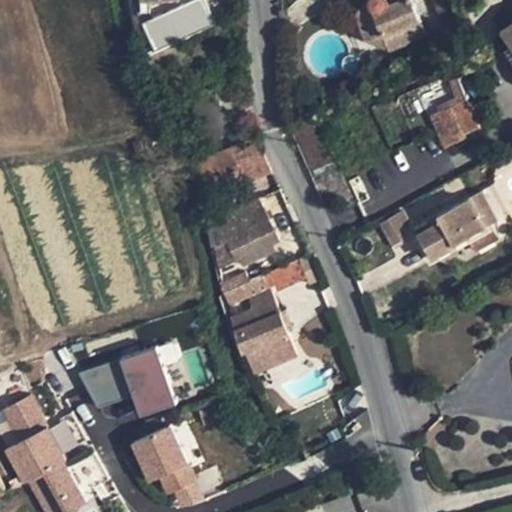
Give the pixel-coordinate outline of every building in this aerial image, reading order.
[(154,53),(215,22),(204,0),(189,0),(140,25),(154,53)] [(371,3),(355,10),(367,40),(383,34),(389,50),(427,36),(421,21),(412,0),(370,0),(371,1),(371,2),(371,3)] [(450,0),(444,0),(434,5),(440,19),(456,12),(450,0)] [(459,0),(463,9),(467,7),(471,5),(480,0),(459,0)] [(511,5),(494,18),(502,30),(511,45),(511,5)] [(467,7),(463,9),(467,21),(472,19),(467,7)] [(456,12),(440,19),(443,27),(444,28),(445,27),(459,21),(456,12)] [(443,27),(435,31),(440,41),(450,37),(445,27),(444,28),(443,27)] [(511,45),(502,30),(496,35),(511,58),(511,45)] [(204,32),(174,46),(180,59),(210,43),(204,32)] [(383,34),(367,40),(389,50),(383,34)] [(478,71),(456,79),(458,84),(466,101),(469,108),(491,101),(478,71)] [(466,101),(458,84),(444,90),(451,107),(466,101)] [(234,131),(213,88),(191,99),(212,142),(234,131)] [(451,107),(432,115),(446,146),(465,138),(464,135),(479,128),(469,108),(466,101),(451,107)] [(303,124),(292,129),(305,160),(316,184),(321,196),(323,199),(326,201),(327,202),(351,196),(345,183),(333,188),(327,179),(303,124)] [(232,145),(200,159),(204,181),(206,194),(273,171),(264,153),(256,135),(232,145)] [(144,153),(141,139),(133,140),(136,155),(144,153)] [(498,220),(482,191),(477,194),(480,200),(473,203),(479,214),(478,215),(485,228),(498,220)] [(470,197),(439,215),(442,221),(419,233),(421,236),(432,257),(456,244),(468,237),(484,228),(485,228),(478,215),(479,214),(473,203),(480,200),(477,194),(470,197)] [(260,196),(214,217),(220,242),(215,244),(219,267),(237,260),(281,240),(260,196)] [(403,210),(397,213),(404,227),(411,223),(403,210)] [(397,213),(381,223),(394,245),(410,236),(404,227),(397,213)] [(439,215),(416,227),(419,233),(442,221),(439,215)] [(484,228),(468,237),(470,241),(475,250),(492,241),(484,228)] [(421,236),(416,238),(428,259),(432,257),(421,236)] [(432,257),(428,259),(431,263),(470,241),(468,237),(456,244),(432,257)] [(300,257),(284,264),(290,277),(305,271),(300,257)] [(248,280),(237,260),(219,267),(224,290),(248,280)] [(284,264),(270,271),(276,284),(278,290),(292,283),(290,277),(284,264)] [(270,271),(225,291),(231,303),(250,295),(253,306),(232,316),(236,329),(237,335),(243,349),(266,340),(283,334),(289,331),(289,330),(284,316),(282,311),(271,286),(276,284),(270,271)] [(296,328),(290,314),(286,315),(284,316),(289,330),(296,328)] [(283,334),(266,340),(272,354),(288,347),(283,334)] [(161,346),(81,375),(100,404),(133,396),(142,412),(177,397),(161,346)] [(52,511),(84,496),(31,396),(5,410),(21,441),(5,449),(22,481),(30,480),(46,511),(52,511)] [(132,442),(148,477),(160,472),(174,503),(203,490),(173,424),(132,442)]
